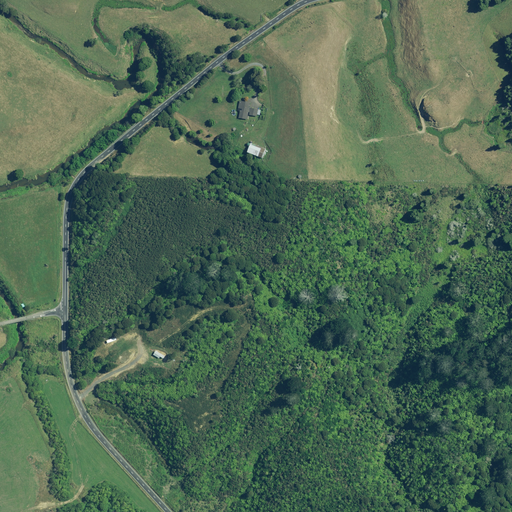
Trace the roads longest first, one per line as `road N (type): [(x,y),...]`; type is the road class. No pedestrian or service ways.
road 1 (tertiary): [(64,310),(67,204),(80,176),(235,49),(310,0)]
road 2 (tertiary): [(170,511),(84,410),(66,360),(64,310)]
